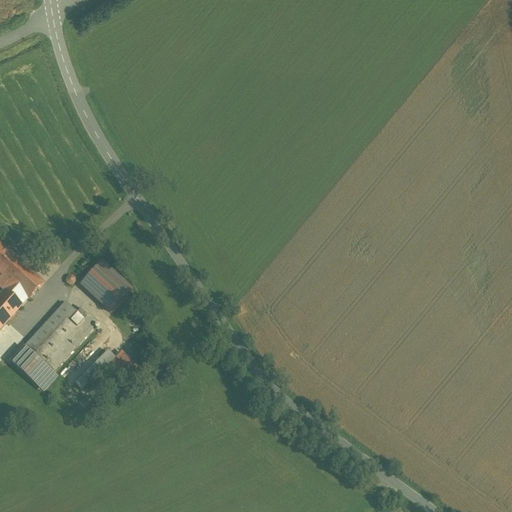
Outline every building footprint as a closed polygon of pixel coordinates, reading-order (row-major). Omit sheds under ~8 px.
[(0,244),(0,275),(3,278),(0,280),(0,286),(5,291),(11,285),(28,300),(28,301),(43,285),(0,244)] [(102,264),(81,287),(111,314),(132,292),(102,264)] [(76,278),(69,277),(67,285),(74,286),(76,278)] [(0,330),(28,300),(11,285),(5,291),(0,296),(0,330)] [(77,315),(65,304),(11,364),(38,389),(98,324),(82,310),(77,315)] [(121,354),(103,372),(119,388),(136,370),(121,354)]
